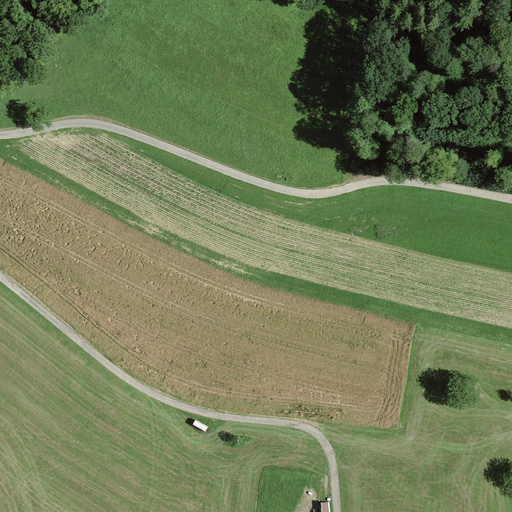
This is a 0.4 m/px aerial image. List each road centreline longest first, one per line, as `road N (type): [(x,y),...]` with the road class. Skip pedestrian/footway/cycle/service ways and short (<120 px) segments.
road 1 (track): [(0,134),(108,125),(289,192),(385,179),(511,199)]
road 2 (track): [(336,511),(331,448),(306,425),(201,411),(135,383),(0,276)]
